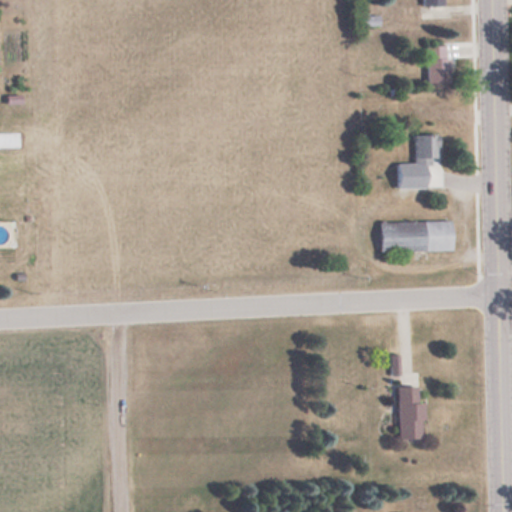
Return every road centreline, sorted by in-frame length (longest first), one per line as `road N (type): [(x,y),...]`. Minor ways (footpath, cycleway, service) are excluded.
road 1 (primary): [(500,511),(489,0)]
road 2 (residential): [(496,291),(0,318)]
road 3 (residential): [(118,313),(121,511)]
